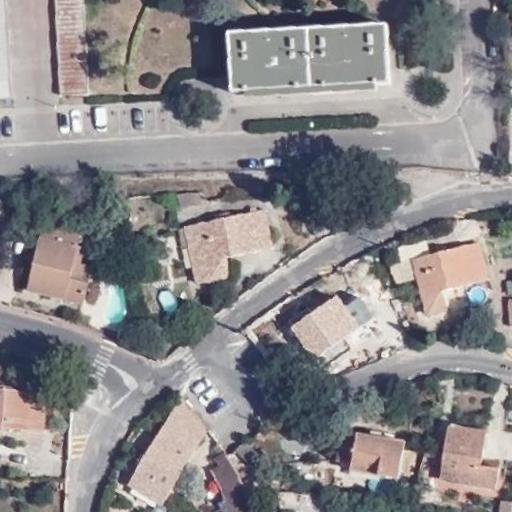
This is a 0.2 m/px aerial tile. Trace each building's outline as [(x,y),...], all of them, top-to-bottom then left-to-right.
[(0,0),(0,98),(10,98),(5,0),(0,0)] [(55,0),(60,95),(87,94),(82,0),(55,0)] [(391,85),(387,26),(230,36),(233,95),(276,92),(344,88),(391,85)] [(259,210),(182,227),(194,282),(231,275),(227,256),(268,248),(259,210)] [(43,223),(36,253),(37,253),(33,270),(32,269),(26,288),(82,302),(88,282),(85,282),(69,277),(77,245),(80,233),(43,223)] [(479,241),(411,259),(426,316),(450,310),(444,290),(488,279),(479,241)] [(85,247),(77,245),(69,277),(85,282),(89,265),(81,263),(85,247)] [(37,253),(36,253),(22,250),(18,266),(32,269),(33,270),(37,253)] [(309,316),(305,311),(290,320),(322,369),(352,349),(345,337),(370,320),(359,303),(347,311),(339,297),(314,313),(309,316)] [(311,307),(305,311),(309,316),(314,313),(311,307)] [(144,316),(134,319),(139,336),(150,333),(144,316)] [(0,388),(0,427),(41,432),(45,393),(0,388)] [(208,428),(183,397),(172,414),(188,423),(185,426),(204,437),(208,428)] [(188,423),(172,414),(148,456),(143,453),(137,464),(141,466),(130,484),(163,503),(204,437),(185,426),(188,423)] [(440,476),(479,483),(496,486),(499,466),(483,462),(489,430),(450,423),(440,476)] [(404,441),(338,425),(332,453),(349,458),(347,468),(395,480),(404,441)] [(239,453),(255,470),(267,459),(250,442),(239,453)] [(244,511),(255,507),(230,457),(227,453),(217,458),(221,466),(215,468),(231,498),(225,500),(229,507),(218,511),(244,511)] [(475,500),(479,483),(440,476),(437,492),(475,500)] [(277,492),(278,506),(295,506),(295,511),(322,511),(322,492),(277,492)] [(511,511),(511,505),(511,501),(502,501),(500,511),(511,511)]
